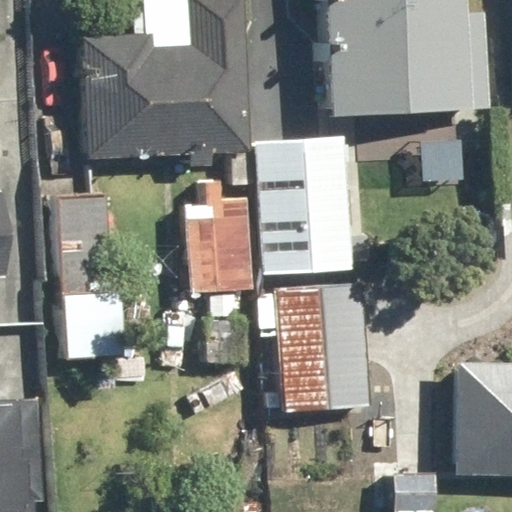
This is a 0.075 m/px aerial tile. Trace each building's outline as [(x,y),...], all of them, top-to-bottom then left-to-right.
[(68,152),(229,146),(223,0),(122,0),(124,31),(63,33),(68,152)] [(306,0),(313,112),(454,105),(448,0),(306,0)] [(245,269),(335,265),(329,138),(239,142),(245,269)] [(47,355),(107,352),(104,288),(91,288),(87,189),(40,191),(47,355)] [(170,289),(236,286),(231,193),(166,196),(170,289)] [(269,408),(353,403),(344,279),(261,285),(269,408)] [(244,315),(201,313),(200,361),(243,362),(244,315)] [(511,360),(449,359),(447,467),(511,468),(511,360)] [(0,511),(29,511),(25,390),(0,391),(0,511)]
